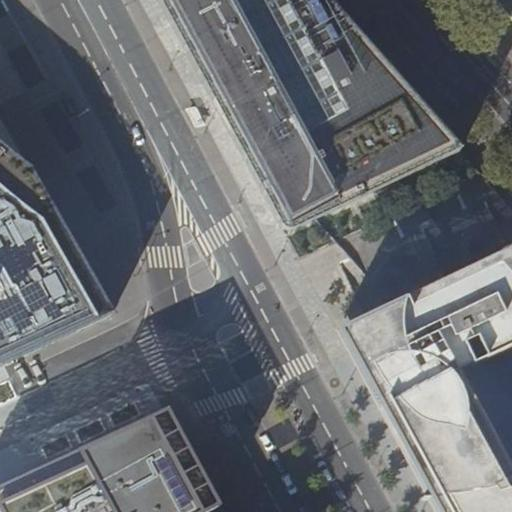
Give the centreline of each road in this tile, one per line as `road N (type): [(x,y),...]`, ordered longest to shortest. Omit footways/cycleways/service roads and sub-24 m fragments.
road 1 (tertiary): [(366,511),(180,157),(149,131)]
road 2 (tertiary): [(149,131),(169,293),(290,511)]
road 3 (tertiary): [(149,131),(79,0)]
road 4 (primary): [(511,104),(416,0)]
